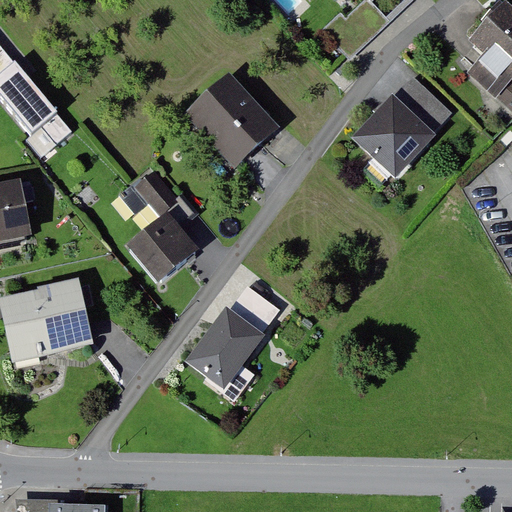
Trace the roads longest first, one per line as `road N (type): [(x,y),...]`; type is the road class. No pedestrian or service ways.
road 1 (residential): [(92,473),(102,443),(381,69),(457,0)]
road 2 (residential): [(92,473),(511,481)]
